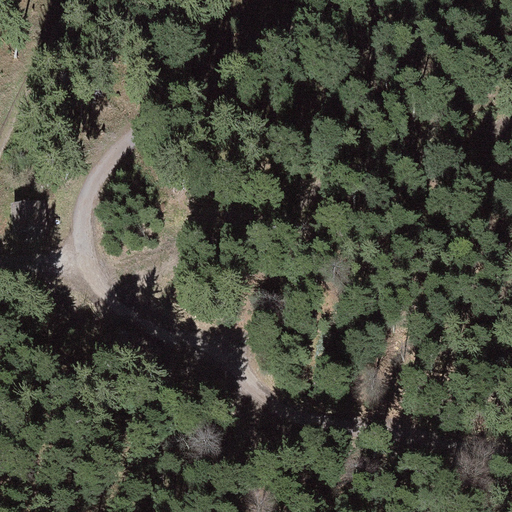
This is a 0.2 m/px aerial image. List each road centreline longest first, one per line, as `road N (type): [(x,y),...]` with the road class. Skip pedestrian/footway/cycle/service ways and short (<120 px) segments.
road 1 (track): [(86,264),(118,306),(301,419),(511,455)]
road 2 (track): [(321,0),(126,138),(84,206),(86,264)]
road 3 (track): [(74,0),(0,149)]
